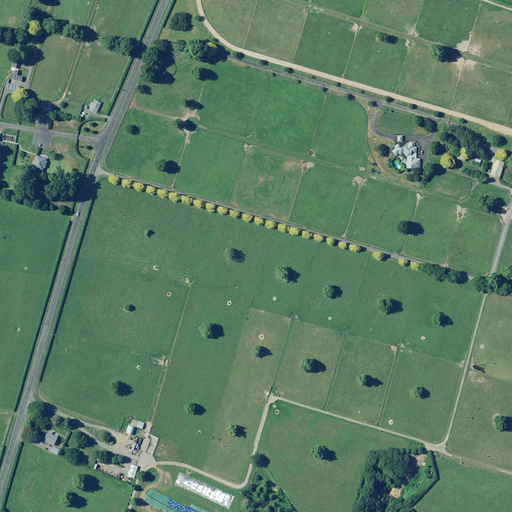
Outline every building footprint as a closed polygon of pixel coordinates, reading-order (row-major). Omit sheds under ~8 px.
[(19,71),(15,70),(14,75),(10,74),(9,79),(22,82),(23,77),(18,75),(19,71)] [(101,103),(94,100),(93,103),(91,102),(89,107),(91,107),(90,110),(96,113),(101,103)] [(403,153),(407,157),(406,168),(420,168),(420,159),(415,158),(415,157),(415,153),(417,153),(417,146),(413,142),(409,141),(409,142),(402,142),(403,135),(398,135),(397,142),(398,142),(398,143),(394,147),(395,148),(392,151),(396,156),(399,154),(401,155),(403,153)] [(45,168),(47,161),(46,161),(46,159),(36,156),(32,168),(43,171),(44,168),(45,168)] [(505,161),(493,157),(491,162),(494,162),(490,175),(500,178),(505,161)] [(135,428),(129,426),(126,433),(132,435),(135,428)] [(53,432),(48,431),(44,441),(54,446),(57,437),(52,434),(53,432)] [(60,450),(53,446),(50,452),(57,455),(60,450)] [(138,467),(131,465),(128,476),(134,479),(138,467)]
